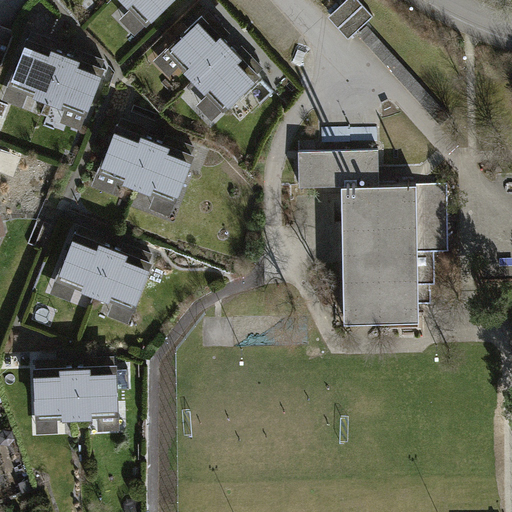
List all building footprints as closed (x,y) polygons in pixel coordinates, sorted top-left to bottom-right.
[(175,0),(116,0),(109,7),(138,37),(175,0)] [(372,15),(358,0),(344,0),(328,15),(348,37),(372,15)] [(232,47),(203,18),(152,67),(181,96),(232,47)] [(367,24),(357,33),(440,124),(450,114),(367,24)] [(70,52),(31,37),(7,104),(46,118),(70,52)] [(261,77),(232,47),(181,96),(210,126),(261,77)] [(109,66),(70,52),(46,118),(85,132),(109,66)] [(158,136),(120,121),(95,187),(133,202),(158,136)] [(197,151),(159,136),(133,202),(172,217),(197,151)] [(378,148),(299,150),(299,184),(342,183),(344,318),(419,316),(419,293),(428,293),(428,282),(435,282),(435,250),(449,249),(448,182),(417,183),(417,182),(379,182),(378,148)] [(114,244),(76,230),(50,296),(89,310),(114,244)] [(153,259),(114,244),(89,310),(128,325),(153,259)] [(75,365),(33,366),(34,436),(75,436),(75,365)] [(116,365),(75,365),(75,436),(117,435),(116,365)]
